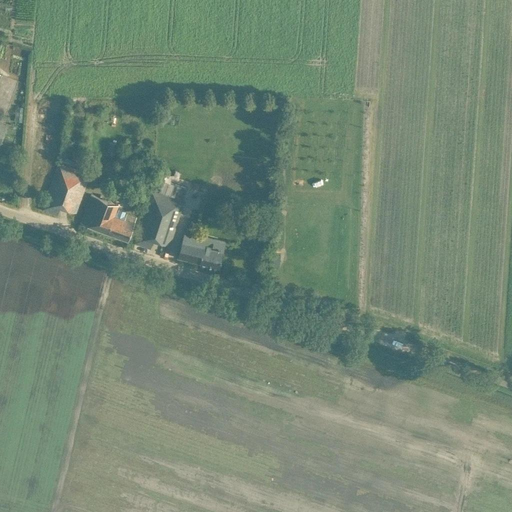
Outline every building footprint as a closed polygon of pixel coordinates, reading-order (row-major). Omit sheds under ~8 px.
[(107,153),(116,154),(117,143),(108,142),(107,153)] [(130,171),(131,150),(123,149),(122,171),(130,171)] [(115,162),(106,161),(105,170),(114,171),(115,162)] [(76,212),(79,203),(90,175),(60,163),(46,199),(42,209),(58,214),(61,207),(76,212)] [(167,171),(160,193),(184,200),(191,179),(167,171)] [(169,245),(173,236),(184,200),(160,193),(152,190),(135,242),(151,248),(153,240),(169,245)] [(137,216),(127,213),(116,209),(118,204),(91,194),(81,222),(128,240),(135,222),(134,222),(137,216)] [(220,267),(222,257),(226,240),(185,230),(178,256),(220,267)]
